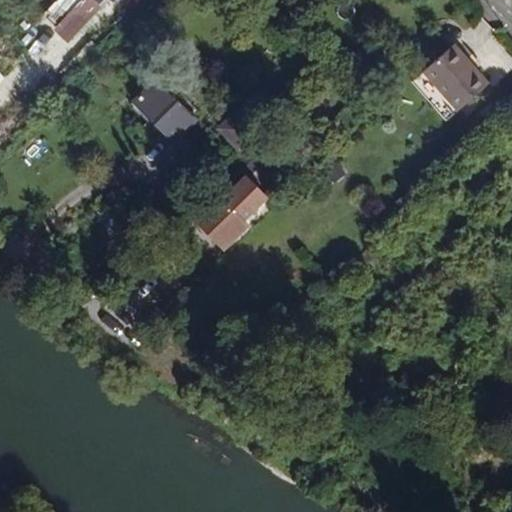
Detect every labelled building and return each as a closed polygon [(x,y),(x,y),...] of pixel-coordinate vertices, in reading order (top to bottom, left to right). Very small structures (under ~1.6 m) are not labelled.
[(103,0),(97,6),(100,9),(109,0),(103,0)] [(422,72),(456,112),(486,86),(474,70),(471,73),(450,48),(422,72)] [(0,82),(12,73),(0,57),(0,82)] [(147,117),(168,96),(155,83),(133,105),(147,117)] [(168,96),(147,117),(173,142),(194,121),(168,96)] [(218,131),(240,152),(262,130),(240,109),(218,131)] [(0,145),(14,133),(6,124),(0,129),(0,145)] [(429,126),(420,135),(432,146),(440,139),(429,126)] [(265,157),(254,146),(232,169),(241,180),(197,226),(224,252),(247,228),(241,222),(265,199),(244,179),(265,157)] [(453,372),(480,344),(466,331),(439,359),(453,372)] [(501,469),(511,456),(511,447),(506,443),(491,461),(501,469)]
